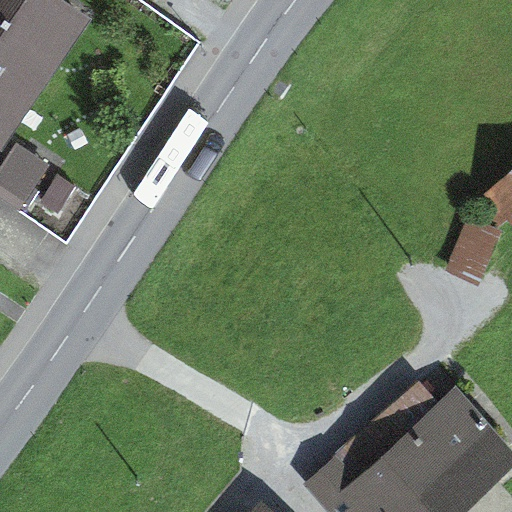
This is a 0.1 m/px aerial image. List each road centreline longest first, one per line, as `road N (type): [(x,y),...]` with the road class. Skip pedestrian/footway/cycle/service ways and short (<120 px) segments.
road 1 (tertiary): [(0,433),(294,0)]
road 2 (unknown): [(412,367),(289,444),(253,436),(190,397),(60,343)]
